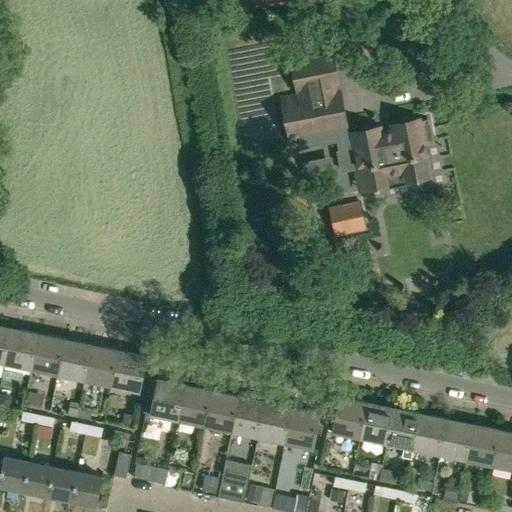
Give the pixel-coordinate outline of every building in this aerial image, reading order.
[(408,179),(410,179),(431,175),(430,171),(432,167),(431,159),(427,157),(424,144),(432,142),(428,121),(420,123),(420,121),(413,123),(410,120),(402,122),(400,126),(393,127),(394,132),(381,134),(381,129),(373,131),(370,128),(362,130),(360,134),(353,135),(354,140),(349,141),(339,92),(335,93),(334,85),(337,84),(331,56),(293,64),(299,96),(283,99),(291,142),(338,133),(340,142),(336,143),(341,170),(359,167),(364,188),(384,184),(387,184),(385,176),(406,171),(408,179)] [(304,190),(287,193),(293,219),(310,215),(304,190)] [(335,235),(366,229),(360,202),(330,209),(335,235)] [(0,363),(4,364),(12,328),(0,325),(0,363)] [(31,370),(39,334),(12,328),(4,364),(31,370)] [(58,375),(65,339),(39,334),(31,370),(58,375)] [(84,381),(92,345),(65,339),(58,375),(84,381)] [(111,386),(118,350),(92,345),(84,381),(111,386)] [(118,350),(111,386),(138,392),(146,356),(118,350)] [(178,421),(186,385),(158,379),(151,415),(178,421)] [(205,426),(212,390),(186,385),(178,421),(205,426)] [(231,432),(239,396),(212,390),(205,426),(231,432)] [(0,393),(0,394),(0,405),(10,408),(13,396),(0,393)] [(258,438),(265,402),(239,396),(231,432),(258,438)] [(360,438),(367,402),(340,397),(332,433),(360,438)] [(285,443),(292,407),(265,402),(258,438),(285,443)] [(386,444),(394,408),(367,402),(360,438),(386,444)] [(16,410),(2,407),(0,417),(0,421),(13,424),(16,410)] [(292,407),(285,443),(312,449),(319,413),(292,407)] [(411,459),(413,449),(421,413),(394,408),(386,444),(405,448),(402,458),(411,459)] [(37,424),(39,415),(23,412),(21,420),(37,424)] [(440,455),(447,419),(421,413),(413,449),(440,455)] [(39,415),(37,424),(52,427),(54,418),(39,415)] [(466,460),(474,424),(447,419),(440,455),(466,460)] [(86,433),(87,425),(72,422),(70,430),(86,433)] [(493,466),(500,430),(474,424),(466,460),(493,466)] [(87,425),(86,433),(101,436),(102,429),(87,425)] [(511,469),(511,432),(500,430),(493,466),(511,469)] [(119,452),(114,475),(126,478),(131,455),(119,452)] [(0,487),(23,492),(29,462),(4,457),(0,474),(0,487)] [(168,467),(137,461),(134,476),(165,483),(168,467)] [(47,497),(53,467),(29,462),(23,492),(47,497)] [(377,462),(374,478),(379,479),(380,480),(382,469),(383,464),(377,462)] [(71,502),(78,472),(53,467),(47,497),(71,502)] [(380,480),(396,483),(398,473),(382,469),(380,480)] [(192,480),(193,472),(185,471),(182,485),(185,485),(190,486),(192,480)] [(78,472),(71,502),(96,507),(102,477),(78,472)] [(218,497),(244,503),(249,479),(223,474),(218,497)] [(349,489),(351,479),(336,476),(334,486),(349,489)] [(207,477),(204,492),(214,494),(218,479),(207,477)] [(351,479),(349,489),(365,492),(367,483),(351,479)] [(416,487),(432,491),(434,483),(417,479),(416,487)] [(252,501),(259,503),(263,487),(250,484),(247,500),(252,501)] [(399,489),(384,486),(375,484),(373,494),(397,499),(399,489)] [(460,487),(448,484),(446,496),(458,498),(460,487)] [(330,498),(330,500),(343,503),(345,491),(334,489),(332,488),(330,498)] [(399,489),(397,499),(413,502),(415,493),(399,489)] [(462,489),(459,503),(475,507),(478,493),(462,489)] [(288,511),(292,511),(295,498),(274,494),(271,508),(288,511)]
